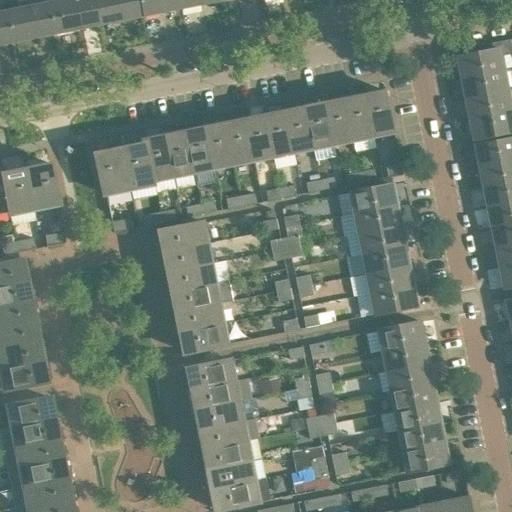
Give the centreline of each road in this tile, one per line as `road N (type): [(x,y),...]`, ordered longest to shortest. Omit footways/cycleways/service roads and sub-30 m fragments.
road 1 (residential): [(509,511),(416,34)]
road 2 (residential): [(0,120),(416,34)]
